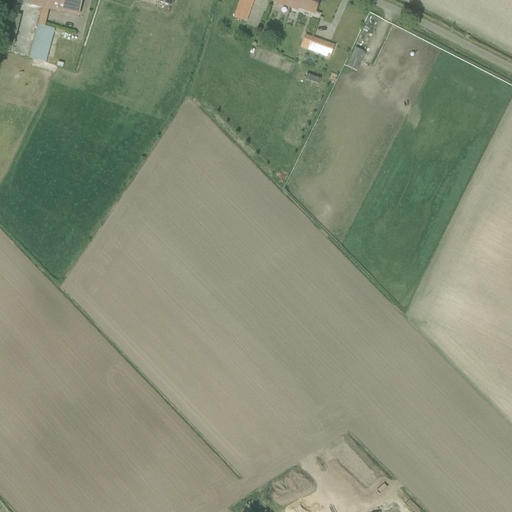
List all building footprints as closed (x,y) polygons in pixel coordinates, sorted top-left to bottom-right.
[(30,0),(29,4),(78,16),(81,0),(30,0)] [(240,0),(234,18),(245,22),(252,0),(240,0)] [(270,0),(270,1),(296,11),(298,11),(299,8),(315,14),(319,0),(270,0)] [(39,25),(29,59),(45,64),(55,30),(39,25)] [(308,51),(330,58),(334,46),(312,38),(308,51)] [(344,67),(355,72),(364,54),(353,49),(344,67)]
